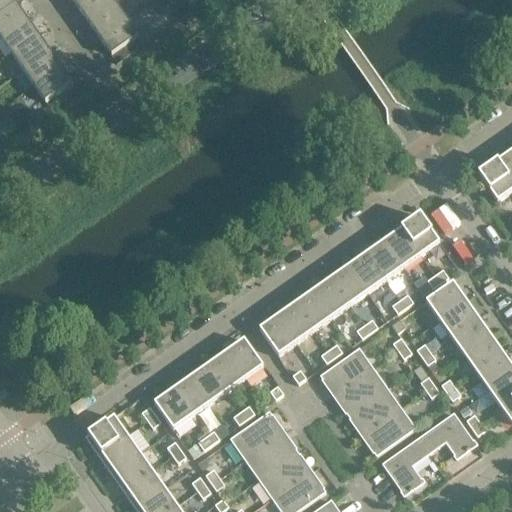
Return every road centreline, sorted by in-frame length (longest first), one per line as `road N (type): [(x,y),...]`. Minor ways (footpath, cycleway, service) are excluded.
road 1 (residential): [(52,462),(72,428),(437,174)]
road 2 (residential): [(511,280),(437,174)]
